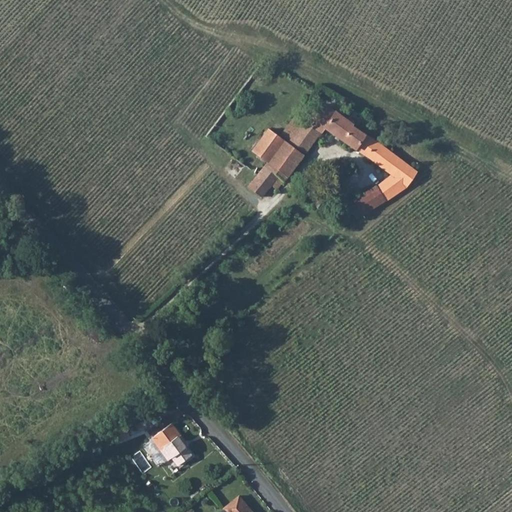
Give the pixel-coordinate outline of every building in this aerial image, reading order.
[(266,163),(248,185),(262,198),(271,186),(277,191),(324,129),(356,150),(390,175),(347,203),(355,219),(406,187),(416,173),(379,143),(326,104),(317,115),(310,110),(303,122),(289,140),(286,138),(266,163)] [(250,150),(266,163),(286,138),(289,140),(303,122),(294,115),(278,136),(267,128),(250,150)] [(312,193),(307,201),(318,208),(323,200),(312,193)] [(347,215),(340,223),(345,227),(352,221),(347,215)] [(105,433),(115,446),(130,441),(125,427),(105,433)] [(184,445),(169,427),(151,441),(169,463),(172,461),(179,469),(191,459),(181,447),(184,445)] [(248,511),(239,500),(224,511),(223,511),(248,511)]
